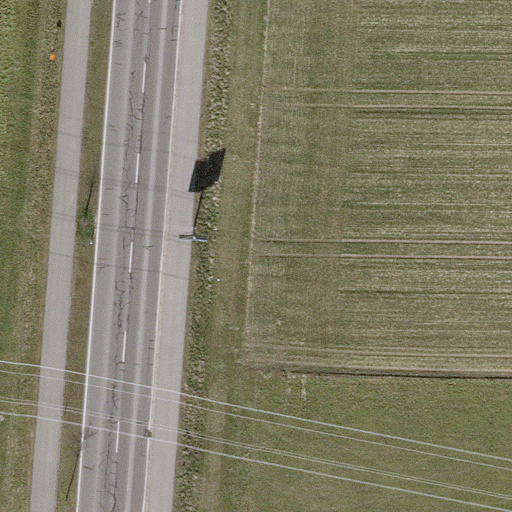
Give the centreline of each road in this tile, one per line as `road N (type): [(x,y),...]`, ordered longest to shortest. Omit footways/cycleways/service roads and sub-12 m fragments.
road 1 (track): [(42,0),(2,511)]
road 2 (track): [(212,511),(251,0)]
road 3 (primary): [(151,0),(115,511)]
